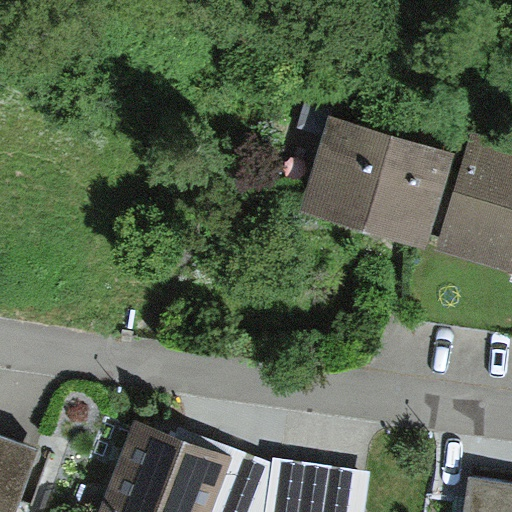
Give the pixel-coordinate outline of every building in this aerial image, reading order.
[(455,151),(326,114),(300,207),(428,243),(455,151)] [(511,143),(470,133),(439,248),(511,266),(511,143)] [(231,511),(248,464),(138,425),(107,511),(231,511)] [(0,511),(7,511),(31,451),(0,439),(0,511)] [(357,511),(362,478),(248,463),(232,511),(357,511)] [(511,511),(511,484),(462,478),(457,511),(511,511)]
